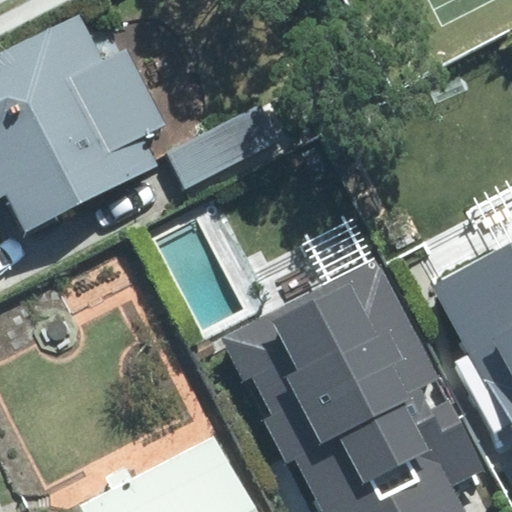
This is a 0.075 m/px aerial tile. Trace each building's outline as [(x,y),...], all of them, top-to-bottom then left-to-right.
[(80,19),(0,60),(0,206),(3,205),(22,242),(159,173),(142,141),(166,129),(127,52),(103,64),(80,19)] [(262,109),(166,158),(185,195),(281,145),(262,109)] [(323,149),(278,173),(321,253),(366,229),(323,149)] [(511,278),(507,282),(511,291),(511,324),(466,349),(511,436),(511,278)] [(54,310),(49,311),(44,313),(39,316),(35,319),(31,324),(29,328),(27,333),(26,339),(26,344),(27,349),(29,354),(31,359),(35,363),(39,367),(44,369),(49,371),(54,372),(60,372),(65,371),(70,369),(75,367),(79,363),(82,359),(85,354),(87,349),(88,344),(88,339),(87,333),(85,328),(82,324),(79,319),(74,316),(70,313),(65,311),(59,310),(54,310)] [(347,386),(268,427),(313,511),(462,511),(441,470),(453,464),(412,386),(361,412),(347,386)] [(250,511),(214,442),(79,511),(250,511)]
